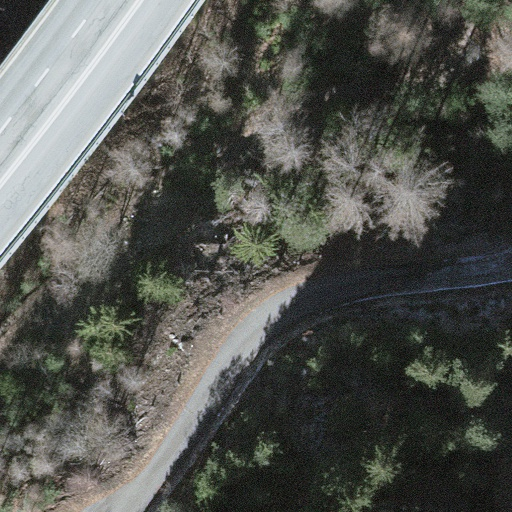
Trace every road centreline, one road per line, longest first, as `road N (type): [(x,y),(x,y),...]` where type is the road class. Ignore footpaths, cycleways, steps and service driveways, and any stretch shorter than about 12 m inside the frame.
road 1 (unclassified): [(511,326),(467,320),(332,357),(242,409),(189,458),(158,511)]
road 2 (primary): [(121,0),(0,156)]
